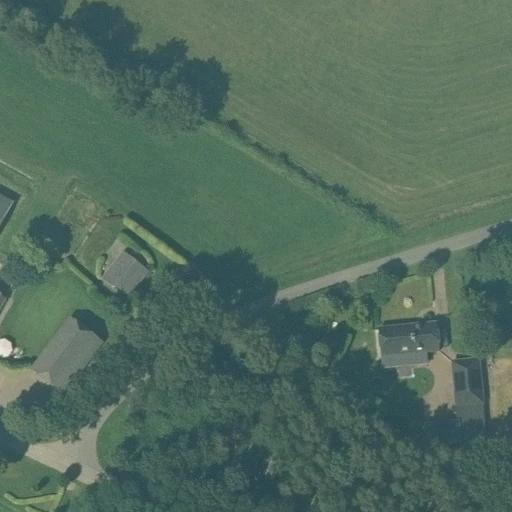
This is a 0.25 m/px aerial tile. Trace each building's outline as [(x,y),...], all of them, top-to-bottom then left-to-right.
[(0,228),(14,202),(0,194),(0,228)] [(146,273),(130,261),(123,255),(104,279),(127,297),(146,273)] [(101,340),(68,315),(47,342),(81,369),(101,340)] [(439,352),(436,325),(378,330),(381,358),(439,352)] [(487,455),(478,362),(451,364),(459,445),(487,455)]
